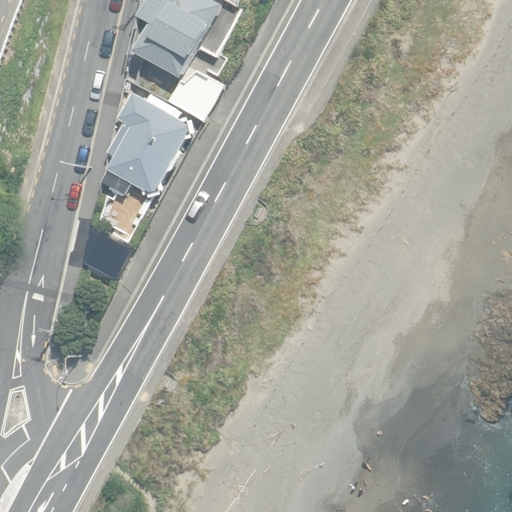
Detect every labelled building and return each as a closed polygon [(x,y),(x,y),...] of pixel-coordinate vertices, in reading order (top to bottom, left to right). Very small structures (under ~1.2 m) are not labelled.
[(139,51),(185,77),(225,5),(216,0),(150,0),(142,16),(154,23),(139,51)] [(216,52),(207,68),(222,77),(231,60),(216,52)] [(174,102),(207,122),(227,86),(199,72),(188,83),(183,81),(174,102)] [(127,203),(150,215),(159,200),(161,195),(166,194),(165,190),(169,189),(167,183),(190,140),(197,138),(196,134),(199,133),(197,125),(196,121),(192,122),(191,118),(186,119),(183,118),(182,117),(185,112),(180,109),(180,108),(154,94),(150,100),(135,92),(134,94),(131,92),(126,101),(123,100),(119,115),(123,116),(121,118),(127,122),(112,151),(119,155),(111,170),(105,182),(130,195),(136,183),(138,184),(127,203)] [(98,258),(113,264),(116,258),(122,261),(128,245),(100,233),(93,248),(94,248),(101,252),(98,258)]
